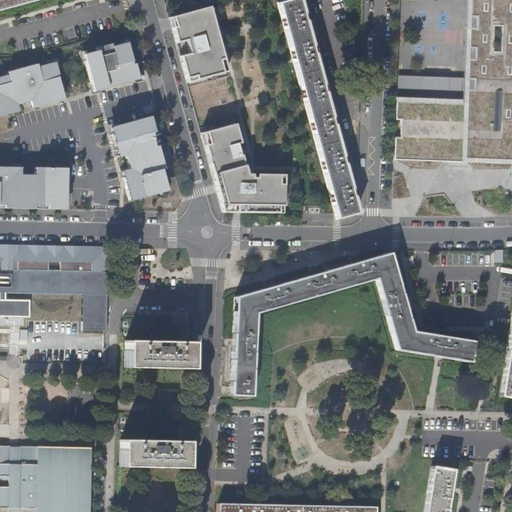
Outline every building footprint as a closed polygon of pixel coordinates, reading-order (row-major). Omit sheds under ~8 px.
[(0,0),(0,10),(37,0),(0,0)] [(303,18),(302,15),(297,0),(292,0),(277,4),(334,214),(335,219),(355,213),(351,196),(350,194),(349,191),(342,164),(341,161),(341,158),(332,125),(331,122),(330,119),(323,93),(322,90),(321,87),(312,55),(312,51),(311,48),(303,21),(303,18)] [(464,105),(395,102),(393,159),(511,162),(511,92),(501,92),(502,82),(511,82),(511,0),(467,0),(465,80),(464,91),(464,101),(464,105)] [(185,41),(189,54),(179,56),(185,79),(193,77),(194,81),(226,72),(216,37),(208,7),(168,18),(175,44),(185,41)] [(82,56),(92,92),(139,80),(137,72),(143,71),(141,63),(132,65),(126,44),(112,47),(111,45),(96,49),(97,52),(82,56)] [(16,105),(44,98),(46,105),(63,100),(58,78),(59,78),(55,63),(37,68),(37,65),(7,73),(8,76),(0,78),(0,117),(18,113),(16,105)] [(395,89),(464,91),(465,80),(396,77),(395,89)] [(124,171),(127,185),(125,186),(129,201),(169,190),(163,169),(173,167),(166,143),(154,147),(150,133),(152,132),(148,117),(109,128),(117,157),(124,155),(128,170),(124,171)] [(282,206),(282,196),(282,175),(253,175),(253,178),(251,178),(249,178),(249,175),(244,175),(239,156),(237,157),(237,154),(234,145),(239,144),(233,125),(200,134),(205,154),(217,198),(219,205),(221,213),(237,213),(265,214),(277,214),(277,206),(282,206)] [(11,209),(64,210),(64,169),(34,168),(34,176),(19,175),(20,168),(0,167),(0,204),(11,205),(11,209)] [(105,331),(105,324),(106,254),(104,254),(104,250),(100,250),(100,249),(85,248),(10,247),(0,246),(0,293),(4,294),(82,295),(82,322),(82,331),(105,331)] [(269,288),(265,290),(234,299),(233,316),(233,336),(231,388),(231,400),(251,401),(254,314),(374,278),(395,351),(438,357),(469,362),(472,343),(411,332),(403,304),(388,254),(359,262),(356,263),(350,265),(321,273),(317,275),(312,276),(274,287),(269,288)] [(356,263),(359,262),(358,256),(349,258),(350,265),(356,263)] [(310,269),(312,276),(317,275),(321,273),(319,266),(310,269)] [(263,283),(265,290),(269,288),(274,287),(272,281),(263,283)] [(0,316),(26,317),(27,301),(4,300),(4,294),(0,293),(0,316)] [(511,314),(499,397),(511,399),(511,314)] [(172,343),(126,342),(125,368),(189,369),(190,344),(172,343)] [(185,469),(185,443),(160,442),(120,442),(120,467),(185,469)] [(18,511),(87,511),(89,448),(0,447),(0,509),(8,510),(18,510),(18,511)] [(422,511),(444,511),(447,492),(448,490),(448,486),(451,469),(430,466),(422,511)]
